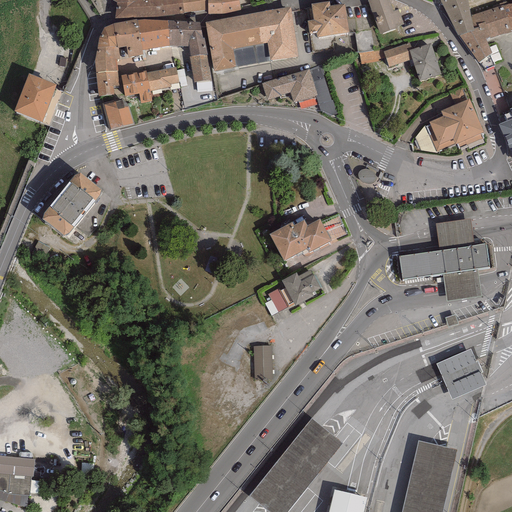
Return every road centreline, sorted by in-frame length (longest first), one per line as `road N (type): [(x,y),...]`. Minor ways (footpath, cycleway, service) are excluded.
road 1 (residential): [(367,147),(441,180),(493,171),(501,159),(471,66),(433,15),(407,0)]
road 2 (residential): [(77,155),(186,121),(278,118)]
road 3 (residential): [(300,0),(219,18),(96,25)]
road 4 (primary): [(195,511),(324,351)]
road 5 (residential): [(0,273),(27,204),(77,155)]
road 6 (residential): [(96,25),(75,123),(77,155)]
road 7 (primary): [(511,223),(392,247)]
